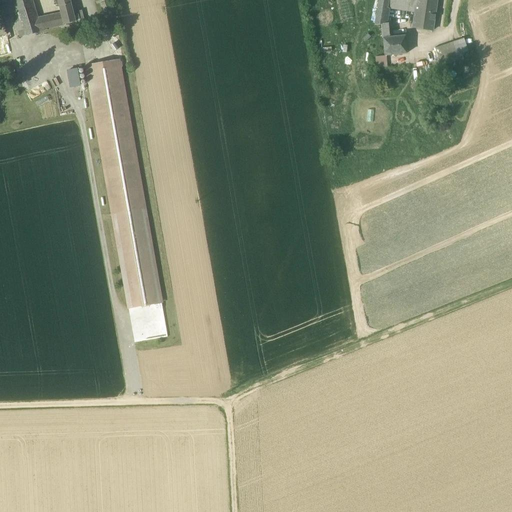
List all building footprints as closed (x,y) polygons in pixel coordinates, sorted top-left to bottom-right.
[(0,0),(0,8),(2,17),(16,13),(12,2),(8,3),(7,0),(0,0)] [(44,30),(41,18),(37,19),(31,0),(19,0),(12,2),(16,13),(19,24),(23,37),(47,31),(47,29),(44,30)] [(378,0),(374,26),(380,25),(382,39),(389,38),(388,24),(384,25),(387,9),(388,0),(378,0)] [(416,0),(388,0),(387,9),(414,13),(416,0)] [(411,28),(432,31),(437,0),(416,0),(414,13),(411,28)] [(100,4),(104,13),(112,10),(108,1),(100,4)] [(61,14),(72,11),(71,4),(60,7),(61,14)] [(75,22),(73,13),(72,11),(61,14),(64,25),(75,22)] [(85,24),(84,23),(81,11),(73,13),(75,22),(76,26),(84,24),(85,24)] [(61,14),(41,18),(44,30),(47,29),(64,25),(61,14)] [(85,24),(84,24),(86,34),(93,32),(90,21),(84,23),(85,24)] [(23,37),(19,24),(14,25),(17,38),(23,37)] [(382,39),(384,56),(406,54),(404,37),(389,38),(382,39)] [(453,42),(457,55),(467,52),(463,39),(453,42)] [(453,42),(433,49),(437,62),(457,55),(453,42)] [(437,62),(439,68),(459,62),(457,55),(437,62)] [(86,67),(128,308),(161,303),(119,61),(107,63),(107,64),(108,64),(108,68),(98,70),(97,65),(98,65),(86,67)]
